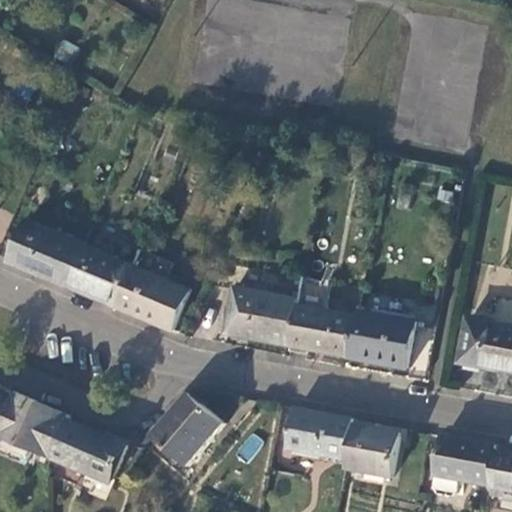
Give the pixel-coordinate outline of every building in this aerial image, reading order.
[(76,54),(62,47),(56,57),(69,64),(76,54)] [(389,158),(368,154),(367,164),(388,168),(389,158)] [(69,287),(87,246),(30,222),(12,262),(69,287)] [(137,267),(87,246),(69,287),(120,308),(137,267)] [(194,291),(137,267),(120,308),(178,332),(194,291)] [(332,284),(306,279),(302,301),(293,346),(353,357),(360,316),(328,311),(332,284)] [(293,346),(302,301),(239,290),(230,335),(293,346)] [(360,311),(360,316),(353,357),(411,368),(420,321),(360,311)] [(462,364),(511,373),(511,327),(471,320),(462,364)] [(0,431),(18,394),(0,385),(0,431)] [(18,394),(0,431),(0,445),(2,447),(6,437),(54,458),(70,421),(72,417),(18,394)] [(191,394),(156,436),(191,466),(226,423),(191,394)] [(357,423),(298,411),(291,450),(350,461),(356,426),(357,423)] [(130,446),(70,421),(54,458),(114,484),(130,446)] [(356,426),(350,461),(348,470),(395,479),(403,436),(356,426)] [(500,446),(445,436),(438,476),(435,490),(440,496),(453,498),(459,494),(461,480),(492,485),(500,446)] [(511,447),(500,446),(492,485),(492,488),(511,492),(511,447)]
